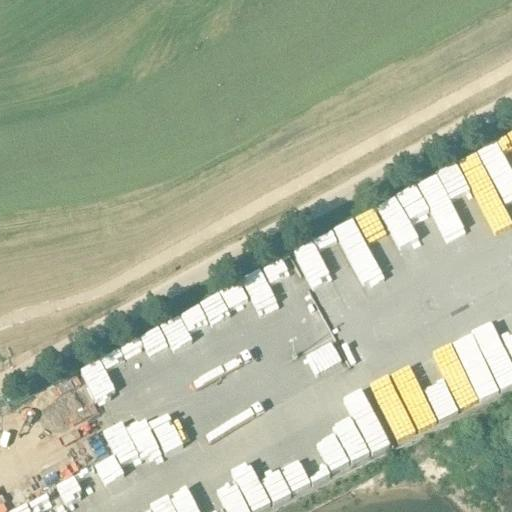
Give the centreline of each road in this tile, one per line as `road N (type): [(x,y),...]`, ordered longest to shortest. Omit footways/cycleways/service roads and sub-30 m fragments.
road 1 (unclassified): [(0,388),(511,105)]
road 2 (unknown): [(119,511),(511,281)]
